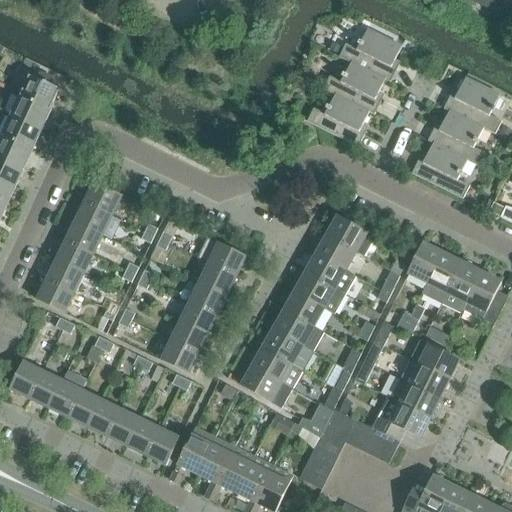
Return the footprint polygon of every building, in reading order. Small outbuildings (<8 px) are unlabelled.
[(511,0),(466,0),(511,19),(511,0)] [(340,58),(352,64),(386,81),(391,84),(392,82),(399,80),(396,73),(397,71),(392,68),(402,48),(368,31),(358,51),(346,45),(340,58)] [(334,45),(329,53),(338,57),(342,49),(334,45)] [(324,91),(336,96),(370,113),(375,116),(381,103),(376,100),(386,81),(352,64),(342,83),(330,78),(327,83),(325,88),(324,91)] [(20,97),(51,111),(60,91),(53,87),(55,82),(54,79),(43,74),(40,75),(38,80),(30,77),(20,97)] [(484,129),(484,130),(496,136),(502,123),(490,117),(500,96),(466,79),(456,100),(451,97),(445,110),(450,113),(450,112),(484,129)] [(318,84),(325,88),(327,83),(320,80),(318,84)] [(336,96),(326,116),(314,110),(308,123),(359,148),(365,135),(360,133),(370,113),(336,96)] [(20,97),(11,117),(42,131),(51,111),(20,97)] [(474,149),(484,130),(484,129),(450,112),(450,113),(440,132),(435,130),(429,143),(434,145),(434,144),(468,161),(468,162),(480,168),(486,155),(474,149)] [(11,117),(2,137),(33,151),(42,131),(11,117)] [(500,135),(510,141),(511,135),(511,132),(503,128),(500,135)] [(2,137),(0,141),(0,159),(24,170),(33,151),(2,137)] [(413,175),(464,200),(470,187),(458,181),(468,162),(468,161),(434,144),(434,145),(424,164),(419,162),(413,175)] [(0,159),(0,183),(15,190),(24,170),(0,159)] [(0,183),(0,206),(6,209),(15,190),(0,183)] [(122,197),(95,184),(86,204),(113,217),(122,197)] [(481,209),(490,213),(494,204),(485,200),(481,209)] [(113,217),(86,204),(76,223),(103,237),(113,217)] [(511,209),(507,207),(501,218),(511,223),(511,209)] [(375,238),(339,217),(328,237),(364,258),(375,238)] [(103,237),(76,223),(67,243),(94,256),(103,237)] [(145,233),(155,238),(158,230),(149,226),(145,233)] [(155,238),(145,233),(142,241),(151,245),(155,238)] [(160,240),(170,245),(173,238),(164,233),(160,240)] [(328,237),(317,255),(346,272),(357,253),(328,237)] [(246,258),(208,239),(198,259),(237,278),(246,258)] [(170,245),(160,240),(157,248),(166,253),(170,245)] [(94,256),(67,243),(57,262),(84,275),(94,256)] [(443,255),(423,245),(408,275),(428,285),(443,255)] [(406,266),(410,258),(401,253),(397,261),(406,266)] [(317,255),(306,274),(344,295),(354,277),(346,272),(317,255)] [(442,305),(448,294),(463,264),(443,255),(428,285),(423,295),(442,305)] [(237,278),(198,259),(210,265),(201,284),(227,297),(237,278)] [(84,275),(57,262),(48,282),(75,295),(84,275)] [(130,264),(126,272),(136,277),(139,269),(130,264)] [(442,305),(462,315),(463,312),(482,274),(463,264),(448,294),(442,305)] [(123,280),(132,284),(136,277),(126,272),(123,280)] [(145,272),(141,279),(151,284),(154,276),(145,272)] [(306,274),(296,293),(325,310),(333,314),(344,295),(306,274)] [(502,284),(482,274),(463,312),(494,327),(509,298),(498,292),(502,284)] [(138,287),(147,291),(151,284),(141,279),(138,287)] [(75,295),(48,282),(38,302),(65,315),(75,295)] [(227,297),(201,284),(191,303),(218,316),(227,297)] [(385,285),(381,292),(391,297),(394,289),(385,285)] [(391,297),(381,292),(378,300),(387,304),(391,297)] [(285,312),(314,328),(325,310),(296,293),(285,312)] [(111,303),(108,311),(117,315),(121,308),(111,303)] [(218,316),(191,303),(182,323),(208,336),(218,316)] [(126,310),(122,318),(132,322),(136,315),(126,310)] [(104,318),(113,323),(117,315),(108,311),(104,318)] [(274,331),(312,352),(323,333),(314,328),(285,312),(274,331)] [(399,324),(407,328),(411,319),(404,315),(399,324)] [(119,325),(128,330),(132,322),(122,318),(119,325)] [(56,329),(64,332),(68,323),(61,319),(56,329)] [(411,319),(407,328),(414,332),(419,323),(411,319)] [(68,323),(64,332),(71,336),(76,327),(68,323)] [(208,336),(182,323),(172,342),(199,355),(208,336)] [(366,323),(362,331),(372,335),(375,328),(366,323)] [(384,324),(374,344),(384,348),(393,328),(384,324)] [(450,338),(442,334),(431,329),(426,338),(438,344),(445,347),(450,338)] [(264,349),(301,371),(312,352),(274,331),(264,349)] [(372,335),(362,331),(359,338),(368,343),(372,335)] [(95,348),(103,351),(107,342),(99,338),(95,348)] [(107,342),(103,351),(110,355),(115,346),(107,342)] [(199,355),(172,342),(162,362),(189,375),(199,355)] [(411,362),(450,381),(460,361),(422,342),(411,362)] [(374,368),(384,348),(374,344),(365,363),(374,368)] [(253,368),(292,390),(303,371),(301,371),(264,349),(253,368)] [(353,350),(343,370),(352,374),(362,355),(353,350)] [(138,357),(134,367),(141,370),(146,361),(138,357)] [(146,361),(141,370),(149,374),(153,365),(146,361)] [(402,381),(440,400),(450,381),(411,362),(402,381)] [(365,363),(355,382),(365,387),(374,368),(365,363)] [(24,364),(10,390),(30,400),(44,373),(24,364)] [(166,371),(158,367),(151,381),(159,384),(166,371)] [(281,410),(292,390),(253,368),(242,388),(281,410)] [(352,374),(343,370),(334,389),(343,394),(352,374)] [(44,373),(30,400),(50,410),(63,383),(44,373)] [(177,376),(173,385),(180,389),(185,380),(177,376)] [(229,380),(238,385),(240,381),(231,376),(229,380)] [(185,380),(180,389),(188,393),(192,383),(185,380)] [(440,400),(402,381),(392,401),(431,420),(440,400)] [(63,383),(50,410),(69,419),(82,392),(63,383)] [(237,392),(227,386),(221,395),(232,401),(237,392)] [(334,389),(324,408),(333,413),(334,411),(343,394),(334,389)] [(82,392),(69,419),(89,429),(102,402),(82,392)] [(431,420),(392,401),(388,398),(373,430),(379,433),(389,438),(399,443),(404,432),(421,440),(431,420)] [(346,401),(341,412),(348,415),(353,405),(346,401)] [(102,402),(89,429),(108,438),(121,411),(102,402)] [(258,415),(262,406),(258,403),(253,412),(258,415)] [(322,436),(333,413),(324,408),(320,406),(311,422),(305,420),(301,425),(322,436)] [(121,411),(108,438),(127,448),(141,421),(121,411)] [(322,436),(320,439),(316,448),(339,459),(346,445),(334,411),(333,413),(322,436)] [(334,411),(346,445),(357,450),(368,427),(334,411)] [(291,432),(295,425),(295,424),(281,416),(274,430),(289,437),(291,432)] [(141,421),(127,448),(147,457),(160,430),(141,421)] [(304,430),(295,425),(291,432),(300,437),(304,430)] [(368,427),(357,450),(367,455),(379,433),(373,430),(368,427)] [(167,467),(180,440),(160,430),(147,457),(167,467)] [(178,466),(198,476),(216,440),(196,430),(178,466)] [(379,433),(367,455),(378,461),(389,438),(379,433)] [(389,438),(378,461),(389,466),(400,444),(399,443),(389,438)] [(198,476),(213,483),(217,486),(235,449),(216,440),(198,476)] [(339,459),(316,448),(311,459),(333,470),(339,459)] [(222,488),(237,495),(254,459),(235,449),(217,486),(213,483),(209,491),(218,495),(222,488)] [(254,459),(237,495),(251,502),(256,505),(274,468),(254,459)] [(333,470),(311,459),(305,469),(328,481),(333,470)] [(248,510),(251,511),(257,511),(260,507),(270,511),(277,511),(294,478),(274,468),(256,505),(251,502),(248,510)] [(328,481),(305,469),(300,480),(323,491),(328,481)] [(170,482),(179,486),(183,478),(174,474),(170,482)] [(441,511),(453,488),(433,478),(429,486),(418,481),(404,510),(407,511),(441,511)] [(453,488),(441,511),(465,511),(467,508),(473,497),(453,488)] [(205,499),(214,503),(218,495),(209,491),(205,499)] [(473,497),(467,508),(465,511),(489,511),(492,507),(473,497)]
